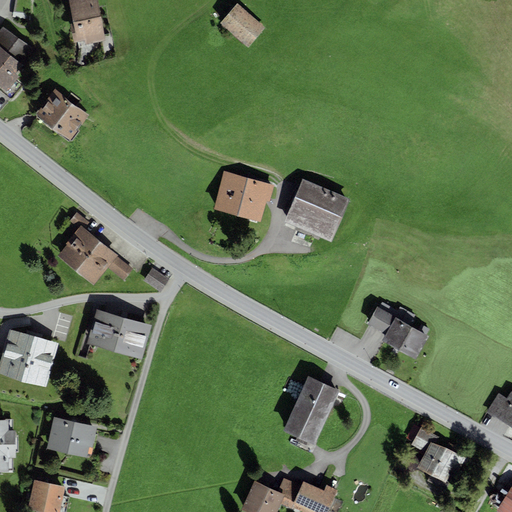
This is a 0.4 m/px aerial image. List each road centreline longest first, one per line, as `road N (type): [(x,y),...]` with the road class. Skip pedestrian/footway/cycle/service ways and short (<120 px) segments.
road 1 (tertiary): [(185,268),(511,450)]
road 2 (tertiary): [(0,128),(185,268)]
road 3 (residential): [(166,298),(105,511)]
road 4 (residential): [(166,298),(93,296),(0,313)]
